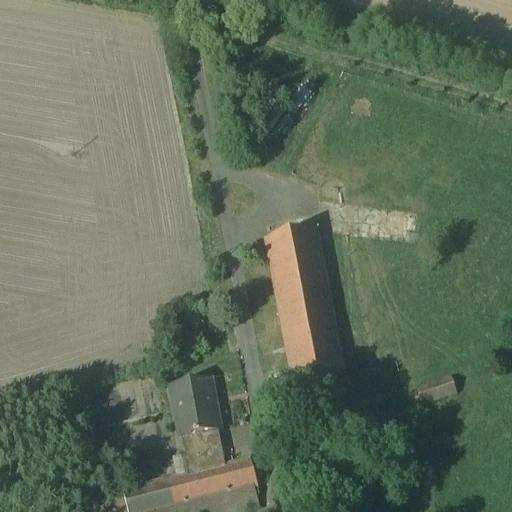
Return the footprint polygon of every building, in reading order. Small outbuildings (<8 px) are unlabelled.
[(301,86),(286,103),(294,110),(308,93),(301,86)] [(271,166),(285,173),(303,134),(289,128),(271,166)] [(317,234),(265,244),(292,385),(344,375),(317,234)] [(395,302),(384,304),(386,313),(397,311),(395,302)] [(452,380),(416,392),(421,407),(457,395),(452,380)] [(210,383),(171,391),(181,442),(183,441),(190,479),(226,470),(219,435),(220,434),(216,414),(214,414),(209,386),(210,385),(210,383)] [(382,399),(294,416),(297,433),(297,434),(298,440),(346,430),(349,446),(389,438),(382,399)] [(294,416),(284,419),(287,436),(297,433),(294,416)] [(190,479),(124,497),(127,511),(255,511),(260,511),(255,491),(258,491),(251,463),(226,470),(190,479)]
